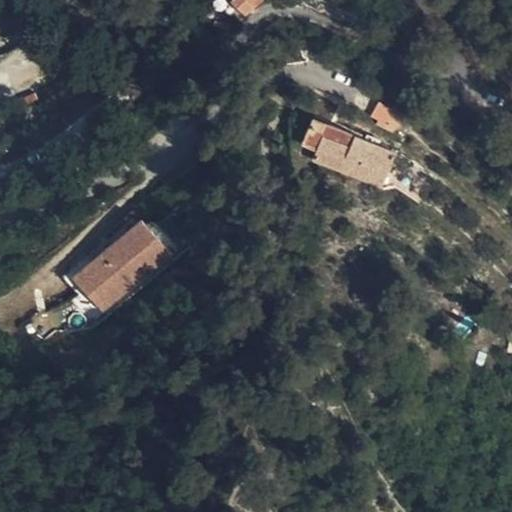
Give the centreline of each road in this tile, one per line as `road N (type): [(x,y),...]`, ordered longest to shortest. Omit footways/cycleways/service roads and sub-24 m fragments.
road 1 (residential): [(0,219),(42,212),(125,169),(204,93),(228,83)]
road 2 (track): [(204,93),(264,16),(314,4)]
road 3 (track): [(228,83),(284,64),(327,64),(352,78)]
